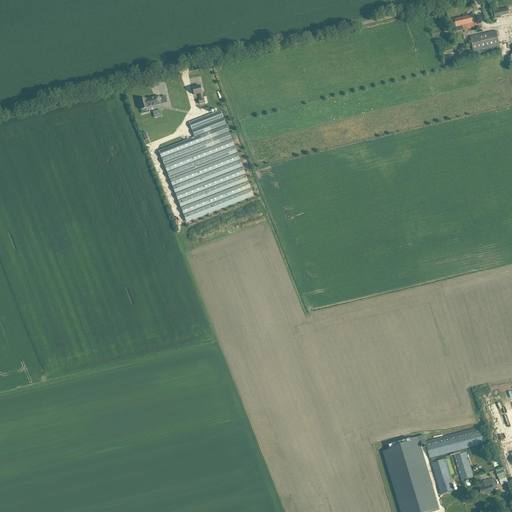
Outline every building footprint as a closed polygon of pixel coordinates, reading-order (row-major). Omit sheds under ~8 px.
[(493,11),(494,15),(495,18),(501,17),(501,16),(509,14),(508,7),(493,11)] [(454,19),(455,24),(456,27),(462,26),(463,30),(477,27),(474,15),(454,19)] [(470,37),(474,52),(500,46),(496,31),(470,37)] [(192,87),(194,95),(199,94),(200,99),(198,100),(199,104),(205,103),(200,85),(192,87)] [(161,104),(159,96),(146,99),(146,98),(145,99),(144,98),(140,99),(141,100),(139,100),(142,110),(148,108),(148,107),(161,104)] [(161,110),(153,112),(155,118),(162,116),(161,110)] [(254,196),(221,111),(185,125),(191,139),(159,151),(187,222),(254,196)] [(387,450),(383,452),(400,511),(428,511),(439,509),(418,441),(420,440),(422,445),(426,444),(426,445),(478,431),(477,428),(425,442),(425,439),(423,435),(410,439),(410,438),(386,446),(387,448),(387,450)] [(432,463),(431,463),(441,495),(454,491),(445,459),(435,462),(433,457),(453,452),(456,461),(462,480),(473,477),(473,475),(472,475),(471,474),(472,473),(469,464),(465,449),(484,444),(480,430),(478,431),(426,445),(430,458),(432,463)] [(479,488),(480,491),(482,496),(494,492),(492,487),(490,479),(483,482),(485,486),(479,488)]
